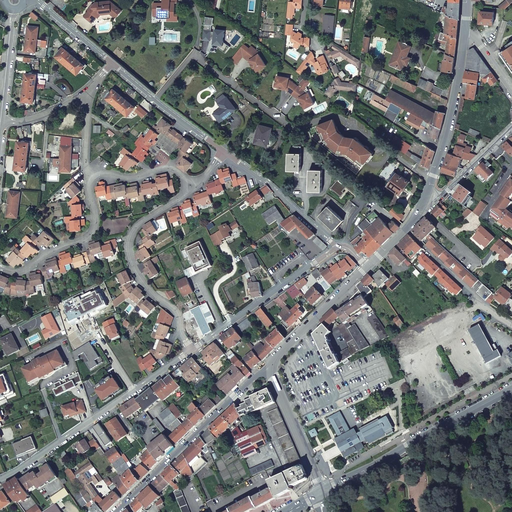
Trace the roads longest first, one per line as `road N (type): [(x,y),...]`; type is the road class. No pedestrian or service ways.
road 1 (residential): [(191,353),(178,313),(134,270),(129,243),(139,224),(193,185)]
road 2 (primary): [(320,492),(511,390)]
road 3 (tertiary): [(269,361),(115,511)]
road 4 (secondary): [(425,201),(465,25)]
road 5 (residential): [(337,247),(191,353)]
road 6 (residential): [(0,267),(25,272),(94,230),(86,171)]
road 7 (residential): [(223,152),(337,247)]
road 8 (residential): [(110,64),(223,152)]
road 9 (secondary): [(320,492),(269,361)]
road 10 (secondary): [(269,361),(366,264)]
road 11 (residential): [(2,122),(13,0)]
